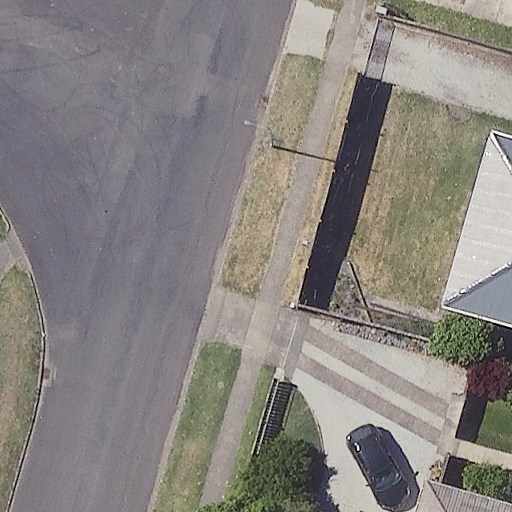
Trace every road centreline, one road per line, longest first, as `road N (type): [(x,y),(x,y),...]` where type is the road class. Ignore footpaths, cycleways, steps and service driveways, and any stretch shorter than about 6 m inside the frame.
road 1 (residential): [(191,103),(75,511)]
road 2 (residential): [(0,55),(191,103)]
